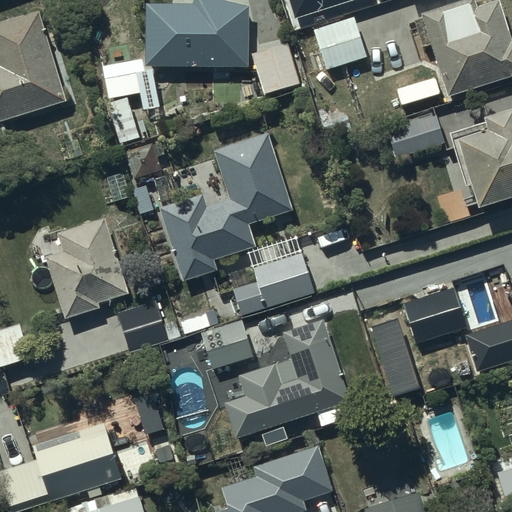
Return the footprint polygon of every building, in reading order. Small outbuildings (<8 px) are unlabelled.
[(144,3),(143,66),(246,68),(248,7),(216,0),(194,0),(194,3),(144,3)] [(290,0),(296,19),(354,0),(290,0)] [(465,0),(420,13),(445,97),(511,76),(511,39),(509,40),(497,0),(495,0),(476,6),(473,0),(465,0)] [(0,121),(65,102),(38,12),(0,23),(0,121)] [(311,27),(325,71),(365,59),(351,14),(311,27)] [(251,55),(262,94),(298,83),(287,44),(251,55)] [(107,104),(118,144),(138,139),(127,98),(107,104)] [(385,125),(395,157),(442,142),(432,110),(385,125)] [(454,140),(475,208),(511,196),(511,115),(511,110),(481,119),(485,131),(454,140)] [(158,208),(180,281),(215,270),(212,260),(255,247),(248,225),(290,212),(267,136),(213,152),(227,200),(206,207),(203,195),(158,208)] [(151,144),(124,153),(132,179),(159,171),(151,144)] [(62,318),(96,308),(94,298),(111,293),(105,271),(117,268),(103,220),(55,234),(61,253),(44,257),(62,318)] [(232,289),(240,316),(313,293),(301,254),(251,269),(255,282),(232,289)] [(465,329),(457,303),(491,293),(485,272),(449,283),(452,290),(418,300),(415,293),(400,297),(402,305),(414,344),(465,329)] [(511,320),(464,336),(475,372),(511,360),(511,278),(509,280),(511,289),(511,320)] [(128,353),(161,342),(149,303),(116,314),(128,353)] [(179,319),(183,334),(218,324),(214,309),(179,319)] [(290,361),(238,376),(236,377),(243,397),(221,403),(233,439),(347,403),(321,320),(281,333),(290,361)] [(201,333),(211,369),(252,358),(242,322),(201,333)] [(0,329),(0,367),(29,359),(19,324),(0,329)] [(0,468),(0,483),(8,511),(16,511),(120,480),(102,424),(31,446),(34,458),(0,468)] [(218,511),(299,511),(304,511),(301,502),(330,493),(316,448),(254,468),(256,475),(218,486),(226,510),(218,511)] [(140,511),(134,489),(70,507),(71,511),(140,511)] [(364,510),(364,511),(423,511),(418,494),(364,510)]
